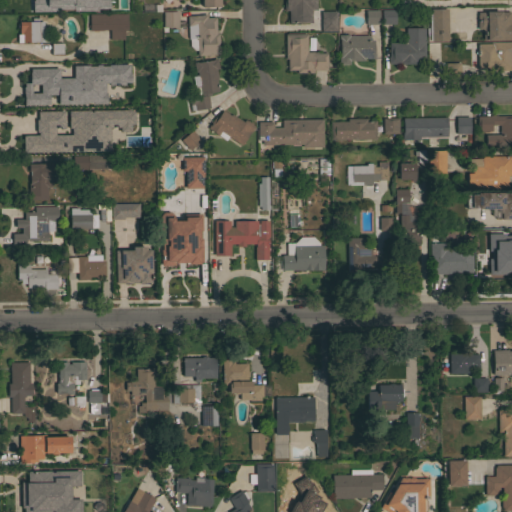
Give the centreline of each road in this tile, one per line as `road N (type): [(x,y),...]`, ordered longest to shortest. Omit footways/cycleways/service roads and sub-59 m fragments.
road 1 (residential): [(0,319),(511,312)]
road 2 (residential): [(260,89),(275,97),(511,93)]
